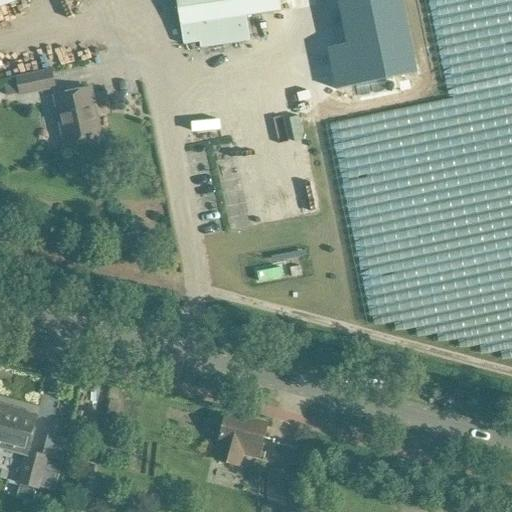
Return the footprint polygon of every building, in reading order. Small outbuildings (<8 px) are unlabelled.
[(0,0),(0,8),(22,0),(0,0)] [(176,0),(181,26),(183,26),(245,17),(246,16),(281,11),(279,0),(176,0)] [(402,0),(338,0),(348,45),(329,49),(337,90),(418,74),(402,0)] [(249,40),(245,17),(183,26),(185,40),(186,44),(184,44),(184,45),(200,43),(211,41),(212,47),(250,41),(250,40),(249,40)] [(0,37),(12,36),(11,26),(0,27),(0,37)] [(59,48),(62,60),(90,52),(87,41),(59,48)] [(21,93),(21,95),(55,88),(51,70),(18,78),(21,93)] [(18,78),(0,81),(0,91),(1,98),(21,93),(18,78)] [(95,106),(92,88),(54,96),(65,146),(98,139),(92,107),(95,106)] [(77,193),(53,198),(57,214),(80,209),(77,193)] [(294,196),(283,199),(289,224),(325,215),(322,201),(296,207),(294,196)] [(237,216),(242,233),(263,227),(258,210),(237,216)] [(0,450),(26,458),(27,452),(37,416),(0,406),(0,450)] [(229,414),(220,448),(217,461),(239,466),(243,447),(260,451),(267,424),(229,414)] [(53,495),(62,461),(27,452),(26,458),(18,485),(53,495)] [(295,507),(296,473),(269,472),(267,506),(295,507)] [(20,489),(17,499),(33,504),(36,493),(20,489)]
